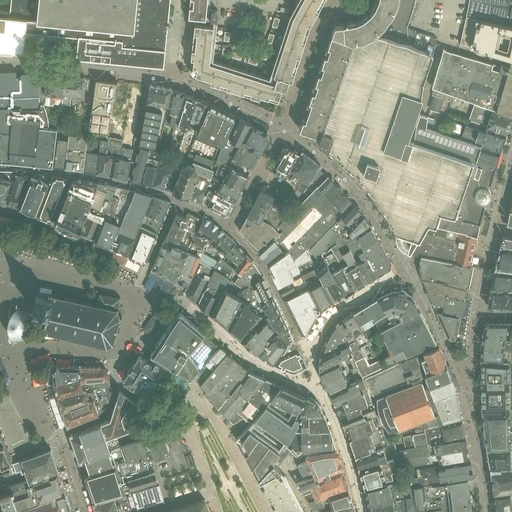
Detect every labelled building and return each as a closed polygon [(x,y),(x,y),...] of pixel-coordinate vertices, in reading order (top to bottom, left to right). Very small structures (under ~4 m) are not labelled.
[(10,0),(11,0),(10,5),(10,6),(10,10),(0,10),(0,9),(0,51),(12,53),(15,50),(29,51),(30,36),(77,40),(76,56),(163,67),(169,0),(10,0)] [(189,0),(188,18),(205,19),(206,0),(189,0)] [(298,0),(294,7),(289,17),(270,79),(213,60),(216,26),(197,24),(192,74),(211,80),(210,83),(259,98),(260,95),(278,101),(280,95),(281,91),(282,89),(285,90),(289,80),(291,81),(310,25),(323,0),(298,0)] [(362,18),(355,21),(354,21),(355,23),(347,25),(347,23),(346,23),(346,25),(341,25),(334,25),(308,104),(299,130),(316,135),(321,137),(323,130),(324,128),(325,125),(329,113),(329,111),(352,42),(362,40),(370,37),(379,32),(385,28),(390,23),(396,10),(399,0),(398,0),(377,0),(378,0),(375,7),(374,6),(369,13),(369,14),(363,19),(362,18)] [(511,0),(468,0),(466,15),(511,25),(511,0)] [(216,10),(210,10),(208,10),(207,20),(215,21),(216,10)] [(511,25),(466,15),(460,43),(510,59),(511,59),(511,25)] [(329,150),(345,164),(348,167),(351,171),(366,186),(370,192),(383,209),(386,215),(396,232),(397,232),(401,234),(405,235),(404,237),(404,239),(405,241),(406,242),(408,244),(409,244),(407,253),(409,254),(410,254),(423,232),(428,223),(438,226),(441,213),(480,222),(484,205),(484,200),(485,198),(486,197),(487,195),(487,193),(487,191),(486,189),(490,185),(490,183),(495,168),(459,155),(414,140),(407,137),(421,96),(423,81),(437,38),(399,26),(390,23),(385,28),(379,32),(370,37),(362,40),(352,42),(329,111),(329,113),(325,125),(324,128),(323,130),(321,137),(319,143),(329,150)] [(511,59),(510,59),(509,65),(501,63),(500,66),(445,50),(445,49),(443,48),(431,88),(433,88),(451,94),(511,116),(511,115),(511,113),(511,108),(511,105),(511,59)] [(0,160),(11,161),(48,165),(52,166),(57,128),(49,127),(48,120),(47,115),(46,112),(45,109),(44,106),(43,104),(43,103),(41,103),(40,84),(37,84),(37,74),(35,74),(34,72),(22,73),(20,75),(18,73),(16,73),(16,71),(0,71),(0,160)] [(46,73),(37,74),(37,84),(40,84),(41,103),(43,103),(43,104),(52,105),(53,103),(62,104),(62,96),(63,96),(65,75),(46,73)] [(70,97),(70,94),(75,94),(75,97),(83,98),(86,78),(85,78),(85,77),(72,76),(65,75),(63,96),(62,96),(62,104),(69,105),(70,97)] [(117,82),(107,80),(96,79),(92,106),(89,132),(108,135),(111,117),(117,82)] [(171,88),(150,84),(147,101),(138,145),(156,149),(163,126),(163,124),(166,114),(171,90),(171,88)] [(440,107),(448,110),(453,95),(433,89),(431,95),(434,96),(429,109),(438,112),(440,107)] [(166,114),(163,124),(169,126),(169,124),(174,125),(176,121),(184,93),(171,90),(166,114)] [(182,123),(180,127),(185,129),(189,120),(196,98),(197,98),(196,98),(195,98),(193,97),(191,96),(185,94),(186,94),(184,93),(176,121),(182,123)] [(191,128),(198,130),(200,124),(208,105),(209,104),(209,103),(200,100),(196,98),(189,120),(185,129),(190,131),(191,128)] [(200,124),(198,130),(197,133),(223,144),(232,123),(235,116),(229,112),(209,103),(209,104),(208,105),(200,124)] [(511,117),(491,110),(476,104),(475,109),(471,120),(506,133),(511,117)] [(459,155),(495,168),(495,167),(495,165),(498,152),(499,153),(500,151),(481,145),(447,133),(425,125),(427,115),(419,113),(416,124),(414,140),(459,155)] [(219,159),(228,165),(251,123),(239,117),(235,116),(232,123),(223,144),(215,165),(217,166),(219,159)] [(435,119),(427,116),(426,125),(432,127),(435,119)] [(243,163),(261,129),(260,129),(258,128),(251,123),(239,144),(228,165),(234,168),(236,164),(241,166),(243,163)] [(466,124),(464,129),(500,142),(501,140),(503,141),(506,134),(486,127),(485,131),(466,124)] [(449,126),(447,133),(481,145),(500,151),(502,146),(501,146),(499,144),(500,142),(464,129),(463,131),(449,126)] [(261,129),(243,163),(252,168),(268,137),(268,136),(267,133),(267,132),(261,129)] [(62,137),(58,137),(54,166),(64,168),(66,151),(68,132),(62,131),(62,137)] [(83,170),(87,139),(88,134),(68,131),(68,132),(66,151),(64,168),(70,169),(83,170)] [(120,146),(121,143),(122,137),(108,135),(107,141),(100,140),(99,153),(96,173),(109,175),(112,155),(101,153),(101,151),(105,151),(107,149),(108,145),(120,146)] [(92,139),(87,139),(83,170),(96,173),(99,153),(92,152),(94,142),(92,142),(92,139)] [(113,148),(112,155),(109,175),(124,178),(128,176),(133,145),(123,143),(121,149),(113,148)] [(131,180),(141,182),(146,164),(147,158),(149,150),(146,149),(138,147),(135,161),(131,180)] [(283,147),(274,164),(279,167),(274,175),(282,179),(298,154),(297,152),(295,150),(293,151),(292,150),(291,149),(291,150),(286,147),(283,147)] [(161,153),(149,150),(147,158),(146,164),(141,182),(152,185),(157,167),(158,164),(161,153)] [(289,179),(293,182),(311,158),(310,159),(308,158),(309,156),(308,156),(302,151),(303,151),(302,151),(301,151),(301,152),(299,155),(290,168),(285,176),(289,179)] [(172,191),(181,167),(183,162),(180,161),(173,158),(169,170),(160,166),(152,185),(168,190),(172,191)] [(311,158),(293,182),(297,185),(295,187),(302,193),(309,183),(307,181),(310,178),(317,169),(319,166),(320,166),(320,165),(319,164),(319,165),(313,160),(314,160),(313,159),(312,160),(310,159),(311,158)] [(234,168),(228,165),(219,159),(217,166),(218,166),(214,175),(240,190),(247,176),(238,171),(234,168)] [(172,191),(174,192),(188,198),(188,197),(201,201),(206,187),(210,177),(211,174),(213,170),(193,162),(191,166),(187,164),(181,167),(172,191)] [(310,178),(314,181),(322,172),(318,169),(317,169),(310,178)] [(0,200),(4,202),(13,173),(14,171),(0,170),(0,200)] [(323,172),(322,172),(314,181),(319,185),(328,176),(327,175),(323,173),(323,172)] [(28,178),(13,173),(4,202),(19,206),(28,178)] [(31,173),(30,174),(29,178),(19,206),(36,214),(52,175),(51,175),(31,173)] [(240,190),(214,175),(211,174),(210,177),(221,182),(220,184),(216,182),(215,185),(211,183),(209,189),(233,202),(240,190)] [(36,214),(48,219),(51,220),(68,178),(52,175),(36,214)] [(328,176),(319,185),(294,211),(289,216),(278,224),(283,231),(294,245),(301,239),(309,246),(347,207),(352,202),(343,191),(337,185),(328,176)] [(78,232),(87,207),(97,183),(72,178),(54,222),(55,222),(60,224),(59,226),(71,232),(72,230),(77,232),(78,232)] [(94,239),(103,214),(108,202),(116,186),(97,183),(87,207),(88,208),(79,232),(94,239)] [(111,247),(135,191),(116,186),(108,202),(103,214),(94,239),(111,246),(111,247)] [(233,202),(209,189),(206,187),(201,201),(207,205),(224,214),(227,213),(233,202)] [(260,251),(279,235),(283,231),(278,224),(289,216),(294,211),(273,194),(260,189),(246,216),(239,230),(260,251)] [(135,191),(111,247),(127,255),(139,225),(140,226),(141,223),(152,196),(135,191)] [(162,221),(171,202),(152,196),(141,223),(140,226),(157,233),(162,221)] [(339,235),(343,231),(349,225),(362,212),(354,203),(348,208),(318,240),(323,245),(336,232),(339,235)] [(187,253),(195,236),(203,219),(187,212),(185,216),(176,212),(153,265),(154,265),(161,269),(160,272),(176,279),(187,253)] [(353,237),(356,235),(370,225),(362,212),(349,225),(343,231),(339,235),(338,237),(341,241),(343,244),(346,242),(349,240),(353,237)] [(434,229),(432,234),(463,242),(463,244),(475,247),(477,237),(480,222),(441,213),(438,226),(447,228),(446,232),(434,229)] [(221,229),(217,226),(216,225),(204,216),(203,219),(195,236),(208,241),(217,249),(224,255),(226,253),(235,242),(221,229)] [(356,235),(366,251),(380,243),(371,225),(370,225),(356,235)] [(157,233),(140,226),(129,255),(142,262),(145,261),(151,248),(157,233)] [(284,253),(288,249),(294,245),(283,231),(279,235),(260,251),(258,253),(267,265),(284,253)] [(432,234),(423,232),(410,254),(420,256),(420,258),(420,261),(419,263),(421,255),(470,266),(475,247),(463,244),(463,242),(432,234)] [(356,235),(353,237),(349,240),(346,242),(357,262),(367,281),(377,275),(378,275),(369,257),(366,253),(366,251),(356,235)] [(511,248),(511,236),(503,235),(503,236),(500,247),(511,248)] [(187,253),(176,279),(187,285),(199,257),(200,256),(206,240),(195,236),(187,253)] [(346,242),(343,244),(341,241),(332,247),(342,265),(345,270),(355,288),(367,281),(357,262),(346,242)] [(237,263),(245,253),(235,242),(226,253),(237,263)] [(391,262),(381,244),(366,253),(369,257),(378,275),(390,268),(391,262)] [(287,265),(273,275),(278,286),(296,277),(298,276),(297,274),(296,275),(293,268),(297,266),(312,259),(307,247),(287,265)] [(321,253),(325,260),(345,294),(353,289),(354,289),(355,288),(345,270),(342,265),(332,247),(324,252),(324,251),(321,253)] [(498,253),(497,258),(511,260),(511,248),(500,247),(498,253)] [(292,253),(288,249),(284,253),(267,265),(273,275),(287,265),(283,260),(292,253)] [(252,259),(245,253),(237,263),(236,264),(233,267),(241,274),(252,259)] [(345,294),(325,260),(321,253),(313,261),(316,267),(325,284),(332,297),(334,300),(345,294)] [(421,276),(421,277),(432,279),(442,281),(466,287),(470,266),(421,255),(419,263),(419,266),(419,268),(420,271),(420,273),(421,276)] [(220,257),(213,268),(197,303),(209,313),(227,278),(234,268),(220,257)] [(511,260),(497,258),(494,270),(511,271),(511,260)] [(252,259),(241,274),(238,277),(234,283),(241,289),(245,283),(249,286),(251,284),(262,274),(252,260),(252,259)] [(297,266),(301,274),(307,284),(308,286),(316,302),(321,311),(325,307),(326,306),(330,303),(334,300),(332,297),(325,284),(316,267),(313,261),(312,259),(297,266)] [(192,299),(197,303),(213,268),(198,261),(188,285),(187,287),(186,291),(186,294),(192,299)] [(511,271),(494,270),(490,288),(511,289),(511,271)] [(274,325),(280,332),(282,333),(288,328),(288,327),(281,312),(267,284),(262,274),(251,284),(258,298),(264,313),(263,315),(266,318),(274,325)] [(296,277),(278,286),(283,296),(299,288),(307,284),(301,274),(298,276),(296,277)] [(464,298),(466,289),(466,287),(442,281),(432,279),(421,277),(422,279),(427,291),(435,292),(464,298)] [(209,313),(218,321),(233,293),(227,289),(232,282),(227,278),(209,313)] [(240,293),(245,297),(243,300),(227,328),(241,339),(262,314),(263,315),(264,313),(258,298),(251,284),(249,286),(242,289),(240,293)] [(316,302),(308,286),(284,298),(302,334),(303,334),(304,334),(305,334),(306,334),(307,333),(307,332),(308,331),(311,325),(313,321),(313,320),(317,316),(317,315),(320,311),(321,311),(316,302)] [(488,304),(488,305),(489,305),(491,307),(490,307),(491,308),(492,308),(497,308),(499,308),(509,308),(511,308),(511,305),(511,290),(490,289),(490,290),(488,304)] [(393,312),(392,291),(379,297),(378,298),(388,314),(393,312)] [(393,312),(399,313),(411,295),(410,295),(405,292),(399,291),(393,291),(392,291),(393,312)] [(433,303),(436,310),(460,315),(464,298),(435,292),(427,291),(427,292),(428,292),(432,302),(432,303),(433,303)] [(118,308),(116,307),(118,300),(119,299),(119,297),(117,298),(100,295),(99,293),(98,294),(98,296),(96,305),(88,303),(89,300),(87,300),(86,303),(75,300),(76,297),(73,297),(73,300),(67,299),(67,295),(65,295),(65,298),(56,296),(57,293),(55,293),(54,296),(48,295),(48,297),(37,295),(33,310),(45,313),(47,315),(43,328),(40,330),(41,332),(44,330),(61,334),(60,338),(62,338),(63,335),(79,338),(78,342),(80,342),(81,339),(96,343),(95,346),(97,346),(98,343),(104,345),(105,348),(107,347),(106,344),(110,343),(112,345),(114,343),(111,341),(114,330),(118,331),(118,329),(115,328),(118,318),(121,317),(120,315),(117,316),(116,310),(118,308)] [(233,293),(218,321),(226,327),(241,298),(233,293)] [(411,295),(399,313),(402,318),(419,309),(418,306),(411,296),(411,295)] [(419,309),(402,318),(393,323),(388,314),(378,298),(354,312),(368,337),(372,343),(381,338),(378,332),(380,330),(386,342),(383,343),(385,348),(388,347),(391,352),(383,356),(387,363),(436,342),(426,322),(419,309)] [(460,316),(460,315),(436,310),(447,335),(447,336),(448,337),(449,337),(450,337),(454,337),(455,336),(456,336),(456,335),(456,334),(460,316)] [(368,337),(354,312),(344,317),(356,339),(359,344),(362,348),(372,343),(368,337)] [(193,380),(200,384),(201,383),(212,370),(227,352),(205,333),(198,343),(195,341),(203,332),(181,313),(180,313),(179,313),(178,313),(177,313),(176,314),(151,353),(173,366),(172,367),(190,378),(198,367),(201,368),(193,380)] [(241,340),(257,352),(268,339),(275,335),(280,332),(274,325),(266,318),(263,315),(241,340)] [(346,349),(349,355),(351,353),(352,355),(357,365),(362,376),(382,366),(378,358),(367,363),(363,355),(352,335),(342,319),(340,320),(336,323),(333,327),(332,328),(329,332),(327,336),(326,337),(324,341),(323,347),(321,352),(321,355),(320,357),(344,345),(346,349)] [(484,325),(483,333),(505,337),(508,337),(510,322),(508,322),(506,322),(504,322),(488,322),(488,323),(485,325),(484,325)] [(297,347),(288,328),(282,333),(280,332),(275,335),(268,339),(257,352),(267,360),(272,362),(284,368),(293,371),(306,365),(297,347)] [(481,345),(480,346),(481,346),(503,350),(503,349),(511,350),(511,337),(508,337),(505,337),(483,333),(483,334),(481,345)] [(442,355),(437,344),(430,347),(431,348),(426,350),(425,348),(414,353),(415,355),(364,376),(371,395),(401,383),(408,380),(404,371),(422,363),(423,366),(443,358),(442,355)] [(349,355),(346,349),(344,345),(320,357),(320,360),(319,368),(319,369),(349,355)] [(481,360),(485,360),(511,361),(511,350),(503,349),(503,350),(481,346),(481,360)] [(227,352),(212,370),(201,383),(200,384),(206,390),(204,392),(203,392),(218,408),(226,398),(230,393),(232,390),(231,389),(247,368),(243,365),(242,365),(228,354),(228,353),(227,352)] [(139,355),(130,369),(123,380),(136,389),(146,395),(152,386),(156,379),(162,383),(166,382),(169,378),(168,374),(172,367),(173,366),(151,353),(151,354),(147,360),(139,355)] [(343,372),(344,372),(345,375),(358,368),(357,365),(352,355),(320,370),(318,371),(324,382),(336,376),(336,375),(343,372)] [(408,380),(446,366),(443,358),(423,366),(422,363),(404,371),(408,380)] [(511,361),(485,360),(481,360),(481,377),(511,377),(511,361)] [(68,380),(80,378),(80,366),(57,366),(53,370),(54,383),(68,380)] [(81,381),(109,378),(108,373),(107,371),(106,370),(105,369),(104,368),(103,368),(102,367),(101,367),(99,367),(99,366),(80,366),(80,378),(81,379),(81,381)] [(440,421),(453,418),(461,417),(456,392),(455,389),(454,387),(452,382),(450,376),(449,373),(449,374),(447,368),(446,366),(411,381),(412,384),(378,397),(378,401),(377,404),(378,407),(378,411),(379,414),(380,417),(381,419),(383,422),(385,426),(387,428),(390,431),(400,429),(416,423),(417,428),(428,425),(440,421)] [(324,382),(329,393),(359,378),(358,377),(362,376),(358,368),(345,375),(344,372),(343,372),(336,375),(336,376),(324,382)] [(264,377),(248,369),(233,390),(232,390),(230,393),(226,398),(218,408),(229,419),(242,404),(247,398),(264,377)] [(243,417),(250,423),(262,410),(261,409),(281,385),(280,384),(265,377),(249,399),(247,398),(242,404),(243,405),(229,420),(233,423),(243,417)] [(362,377),(359,378),(329,393),(334,403),(367,390),(365,383),(362,377)] [(511,377),(481,377),(481,395),(511,395),(511,377)] [(110,384),(109,378),(81,381),(81,379),(54,384),(57,397),(84,390),(84,391),(86,390),(93,388),(110,384)] [(84,391),(57,397),(61,409),(61,410),(90,401),(94,399),(96,399),(103,396),(111,393),(110,384),(93,388),(86,390),(84,391)] [(293,431),(294,431),(295,427),(298,419),(295,418),(300,408),(305,396),(281,385),(262,410),(250,423),(250,424),(249,424),(249,425),(244,431),(243,431),(243,432),(242,433),(236,438),(240,441),(239,443),(245,454),(252,468),(254,466),(259,477),(271,464),(273,461),(284,445),(289,439),(293,431)] [(118,392),(110,420),(71,434),(71,433),(70,434),(79,461),(80,461),(86,459),(85,458),(110,449),(155,433),(153,428),(154,427),(154,426),(153,425),(152,425),(151,424),(150,424),(149,423),(148,422),(148,420),(148,419),(147,418),(146,417),(145,417),(144,417),(143,417),(142,417),(140,418),(139,418),(138,418),(138,417),(137,417),(137,416),(137,415),(137,414),(137,413),(138,412),(139,412),(136,410),(139,405),(122,391),(121,390),(120,390),(119,391),(118,392)] [(359,406),(360,408),(372,403),(367,390),(334,403),(339,414),(359,406)] [(110,401),(111,393),(103,396),(96,399),(94,399),(90,401),(61,410),(62,411),(67,426),(99,415),(102,412),(100,405),(110,401)] [(511,395),(481,395),(481,409),(508,409),(511,409),(511,395)] [(308,415),(324,414),(323,413),(323,412),(323,410),(322,410),(322,408),(321,408),(320,406),(319,404),(318,404),(313,399),(312,399),(311,398),(310,398),(309,397),(308,397),(307,397),(301,413),(302,414),(303,412),(308,415)] [(372,403),(360,408),(339,415),(340,416),(344,427),(363,419),(376,414),(374,408),(372,403)] [(511,429),(511,409),(508,409),(508,411),(485,411),(481,411),(481,413),(482,413),(484,430),(511,429)] [(299,427),(295,427),(294,431),(329,429),(324,414),(308,415),(308,418),(301,418),(301,428),(299,428),(299,427)] [(381,427),(376,414),(363,419),(344,427),(348,438),(376,429),(381,427)] [(414,446),(420,444),(431,442),(432,442),(435,443),(465,435),(461,418),(440,422),(440,421),(428,425),(417,428),(415,429),(416,433),(402,436),(404,447),(414,446)] [(388,443),(386,438),(381,427),(376,429),(348,438),(355,456),(377,448),(388,443)] [(330,429),(329,429),(294,431),(293,431),(289,439),(284,445),(273,461),(280,471),(283,469),(281,464),(280,463),(290,449),(296,456),(301,453),(301,452),(308,451),(335,448),(330,429)] [(485,439),(487,449),(496,449),(496,452),(511,451),(511,429),(484,430),(485,439)] [(162,430),(155,433),(110,449),(85,458),(86,459),(80,461),(84,475),(116,465),(116,464),(127,460),(130,459),(133,459),(136,458),(138,457),(138,458),(140,457),(140,458),(146,455),(145,453),(146,453),(148,450),(149,448),(147,442),(151,441),(160,438),(164,437),(162,430)] [(0,463),(12,458),(0,432),(0,463)] [(404,447),(400,449),(401,458),(403,457),(420,454),(426,453),(443,450),(466,446),(465,435),(435,443),(432,442),(431,442),(420,444),(414,446),(404,447)] [(386,438),(388,443),(390,450),(396,449),(392,436),(386,438)] [(150,458),(153,457),(154,459),(170,453),(168,449),(164,437),(160,438),(151,441),(147,442),(149,448),(148,450),(150,457),(150,458)] [(392,457),(390,450),(388,443),(377,448),(355,456),(355,457),(358,467),(358,468),(392,457)] [(467,447),(466,446),(443,450),(426,453),(420,454),(403,457),(404,466),(468,457),(467,447)] [(42,476),(47,474),(58,471),(50,449),(22,459),(22,460),(11,463),(10,464),(13,473),(21,470),(23,475),(27,474),(29,477),(6,486),(4,486),(6,493),(43,480),(42,476)] [(364,488),(365,489),(387,483),(403,479),(401,458),(400,449),(396,449),(390,450),(392,457),(358,468),(362,480),(364,488)] [(487,449),(490,469),(511,468),(511,451),(496,452),(496,449),(487,449)] [(86,480),(88,487),(120,478),(120,477),(137,472),(147,469),(148,468),(146,463),(147,462),(145,457),(150,457),(148,450),(146,453),(145,453),(146,455),(140,458),(140,457),(138,458),(138,457),(136,458),(133,459),(130,459),(127,460),(116,464),(116,465),(84,475),(86,480)] [(318,452),(313,454),(306,456),(308,461),(298,465),(300,471),(303,476),(312,472),(314,476),(315,480),(342,468),(336,450),(318,452)] [(185,456),(186,460),(190,470),(195,469),(190,454),(185,456)] [(444,466),(438,467),(438,465),(416,469),(417,476),(470,467),(469,458),(444,462),(444,466)] [(275,511),(303,511),(284,475),(279,478),(276,473),(280,471),(274,464),(273,462),(259,477),(259,478),(258,478),(258,479),(259,480),(259,481),(260,481),(261,481),(264,480),(266,485),(262,487),(275,511)] [(417,476),(413,477),(413,479),(405,480),(406,487),(411,487),(417,486),(424,485),(445,482),(445,481),(467,478),(472,477),(470,467),(417,476)] [(348,488),(342,468),(315,480),(314,476),(296,483),(298,487),(301,491),(311,487),(313,492),(304,496),(308,503),(310,502),(348,488)] [(494,494),(511,491),(511,468),(490,469),(494,494)] [(0,497),(4,511),(71,511),(66,494),(58,471),(47,474),(49,478),(43,480),(6,493),(0,495),(0,497)] [(155,472),(136,477),(136,475),(138,474),(137,472),(120,477),(120,478),(88,487),(93,501),(131,489),(131,488),(157,481),(155,472)] [(424,485),(427,510),(436,509),(437,511),(440,511),(471,511),(470,503),(469,494),(467,478),(445,481),(445,482),(424,485)] [(400,498),(405,497),(406,497),(404,488),(403,479),(387,483),(365,489),(365,491),(368,505),(400,498)] [(156,502),(163,500),(159,485),(151,487),(133,493),(137,507),(144,505),(152,503),(154,502),(154,503),(156,502)] [(417,486),(411,487),(414,511),(427,511),(427,510),(424,485),(417,486)] [(407,511),(414,511),(411,487),(406,487),(404,488),(406,497),(405,497),(407,511)] [(352,503),(348,488),(310,502),(313,510),(325,506),(324,503),(330,501),(332,508),(352,503)] [(494,498),(495,502),(508,501),(508,498),(511,498),(511,499),(511,498),(511,491),(494,494),(494,498)] [(130,510),(128,501),(125,492),(121,494),(93,502),(96,511),(121,511),(125,511),(125,510),(127,510),(128,510),(130,510)] [(407,511),(405,497),(400,498),(368,505),(369,511),(407,511)] [(511,511),(511,498),(511,499),(511,498),(508,498),(508,501),(495,502),(495,511),(511,511)] [(208,511),(208,510),(204,499),(162,511),(208,511)] [(354,511),(352,504),(352,503),(332,508),(326,509),(318,511),(354,511)]
